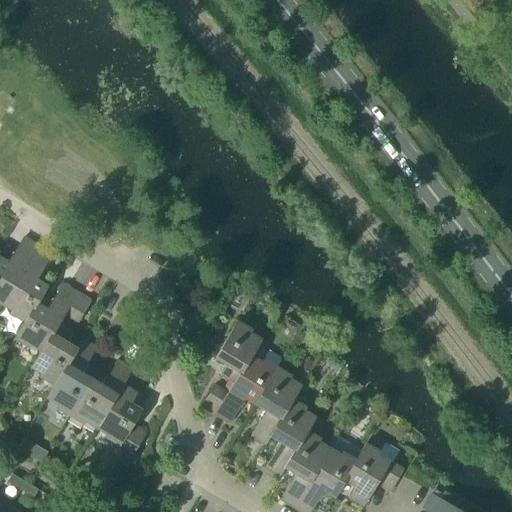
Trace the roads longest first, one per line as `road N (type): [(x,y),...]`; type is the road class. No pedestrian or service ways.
road 1 (residential): [(238,511),(185,479),(158,331),(135,291),(110,265),(0,203)]
road 2 (primary): [(511,298),(274,0)]
